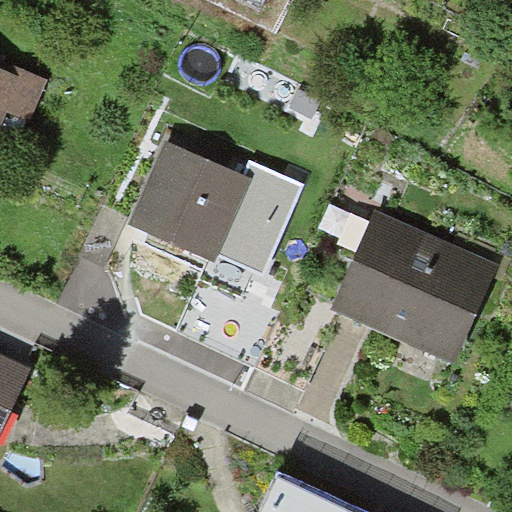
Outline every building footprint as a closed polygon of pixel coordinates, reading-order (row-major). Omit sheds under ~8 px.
[(0,127),(6,113),(33,125),(52,82),(0,60),(0,59),(0,127)] [(213,167),(166,147),(129,231),(215,269),(237,221),(258,230),(278,185),(233,165),(229,174),(213,167)] [(127,217),(103,207),(81,256),(105,266),(127,217)] [(344,270),(353,274),(335,314),(453,366),(498,266),(371,209),(344,270)] [(0,434),(29,372),(0,358),(0,434)] [(332,511),(317,505),(313,511),(276,493),(266,511),(332,511)]
